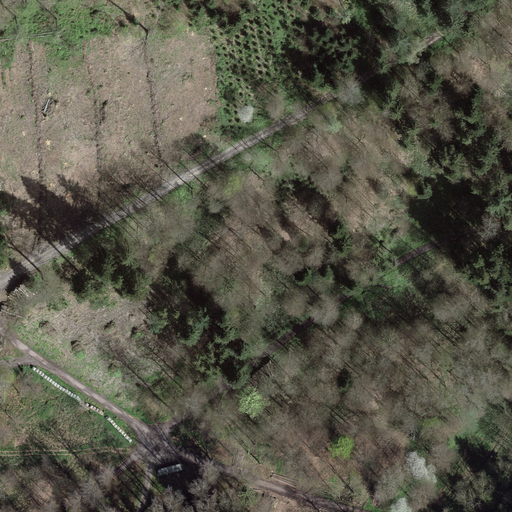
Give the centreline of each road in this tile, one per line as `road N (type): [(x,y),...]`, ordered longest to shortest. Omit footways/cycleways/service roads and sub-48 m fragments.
road 1 (track): [(475,0),(426,42),(0,286)]
road 2 (track): [(157,437),(399,256),(511,216)]
road 3 (track): [(157,437),(362,511)]
road 4 (track): [(0,331),(157,437)]
